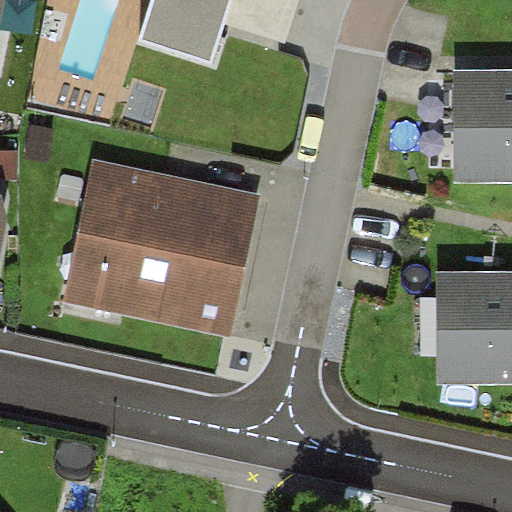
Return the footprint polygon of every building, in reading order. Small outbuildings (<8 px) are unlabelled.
[(0,0),(0,80),(11,83),(31,0),(0,0)] [(231,0),(152,0),(140,44),(212,65),(231,0)] [(511,74),(470,76),(475,182),(511,180),(511,74)] [(266,197),(105,164),(76,307),(237,339),(266,197)] [(28,202),(0,196),(0,289),(11,291),(28,202)] [(511,279),(456,278),(452,380),(511,382),(511,279)]
